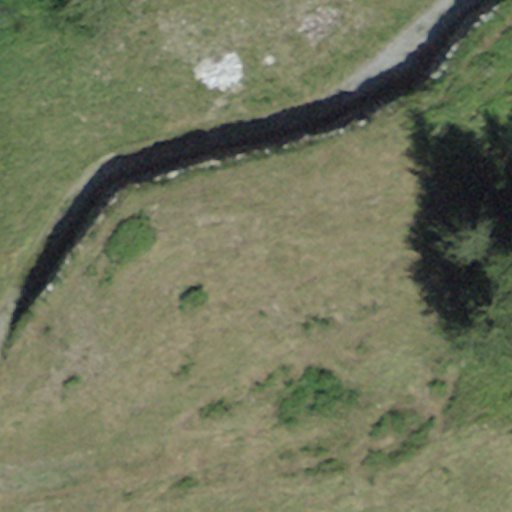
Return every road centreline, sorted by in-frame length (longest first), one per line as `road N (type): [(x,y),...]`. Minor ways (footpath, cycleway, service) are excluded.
road 1 (track): [(461,0),(350,95),(287,121),(125,160),(80,199),(14,294),(0,328)]
road 2 (track): [(0,483),(259,447)]
